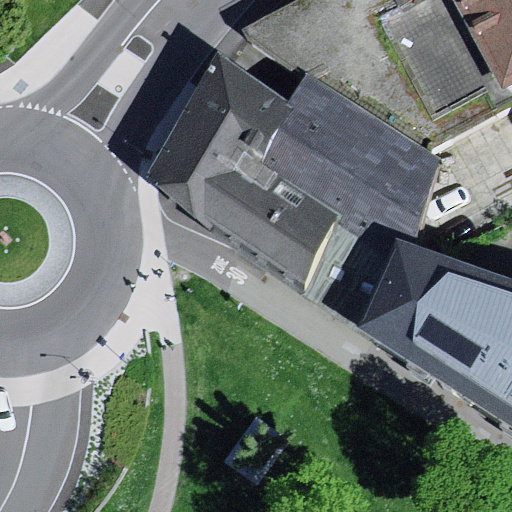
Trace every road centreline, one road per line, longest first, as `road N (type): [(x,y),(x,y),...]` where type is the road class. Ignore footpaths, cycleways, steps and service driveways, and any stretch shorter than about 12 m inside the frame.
road 1 (residential): [(511,458),(237,276),(141,222),(102,213)]
road 2 (residential): [(99,203),(177,0)]
road 3 (residential): [(159,0),(7,141)]
road 4 (residential): [(0,337),(35,334),(81,305),(104,257),(102,213)]
